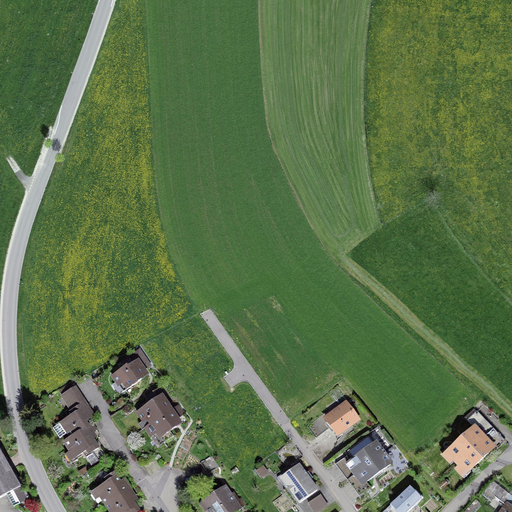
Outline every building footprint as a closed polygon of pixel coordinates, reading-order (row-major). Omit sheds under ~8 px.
[(140,365),(147,361),(140,350),(131,356),(135,362),(126,369),(125,368),(113,376),(123,392),(147,375),(140,365)] [(83,401),(75,388),(62,396),(71,409),(83,401)] [(147,419),(151,424),(171,410),(161,396),(137,412),(144,421),(147,419)] [(71,439),(88,427),(85,422),(89,419),(85,414),(90,411),(85,403),(71,412),(73,416),(53,429),(60,439),(68,434),(71,439)] [(346,404),(326,419),(338,435),(358,420),(346,404)] [(171,410),(147,427),(153,435),(157,433),(164,443),(173,437),(170,432),(181,424),(177,419),(183,415),(177,406),(171,410)] [(319,418),(307,426),(316,438),(328,430),(319,418)] [(89,428),(88,427),(71,439),(64,443),(74,458),(87,450),(89,454),(98,448),(90,435),(97,430),(93,424),(89,428)] [(450,450),(460,461),(483,438),(474,428),(450,450)] [(470,471),(493,449),(483,438),(460,461),(470,471)] [(359,472),(383,454),(376,444),(352,462),(359,472)] [(0,451),(0,498),(7,494),(14,507),(27,499),(26,497),(28,496),(26,492),(23,493),(0,451)] [(391,464),(383,454),(359,472),(366,482),(391,464)] [(200,464),(208,475),(219,467),(212,456),(200,464)] [(293,483),(287,487),(300,503),(317,490),(298,465),(289,472),(293,477),(293,483)] [(108,482),(96,490),(106,506),(130,490),(126,484),(123,486),(114,473),(105,479),(108,482)] [(508,496),(492,483),(486,490),(503,503),(508,496)] [(396,511),(408,511),(423,498),(415,490),(414,491),(410,487),(390,506),(396,511)] [(235,503),(225,488),(207,500),(206,498),(199,503),(205,511),(206,511),(207,511),(233,511),(238,509),(239,510),(246,505),(241,498),(235,503)] [(134,496),(130,490),(106,506),(109,511),(136,511),(139,511),(131,498),(134,496)] [(314,511),(317,511),(329,504),(321,492),(308,501),(314,511)]
